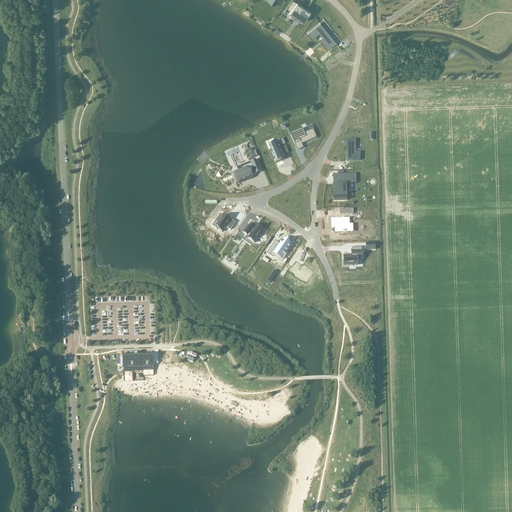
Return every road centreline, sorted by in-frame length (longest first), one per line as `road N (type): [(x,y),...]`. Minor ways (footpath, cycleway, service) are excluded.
road 1 (unclassified): [(68,306),(55,0)]
road 2 (track): [(382,511),(377,343),(361,319),(338,306)]
road 3 (track): [(33,511),(27,439),(16,410),(34,382),(32,301)]
road 4 (unclassified): [(357,34),(348,100),(314,166)]
road 5 (unclassified): [(76,511),(71,379)]
